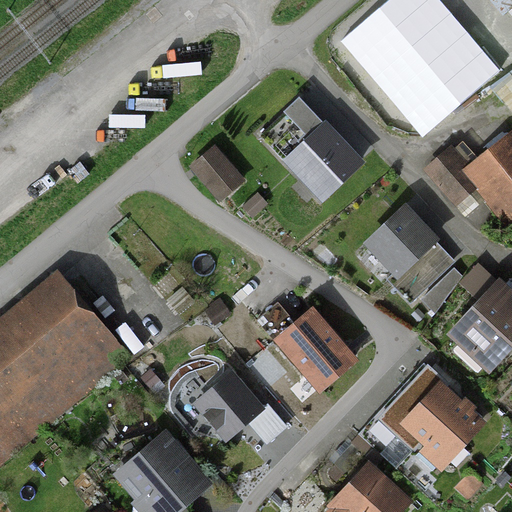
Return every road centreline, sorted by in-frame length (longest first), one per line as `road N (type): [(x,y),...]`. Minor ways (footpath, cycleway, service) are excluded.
road 1 (residential): [(246,511),(384,364),(392,343),(382,324),(151,173)]
road 2 (residential): [(151,173),(351,0)]
road 3 (residential): [(0,295),(151,173)]
